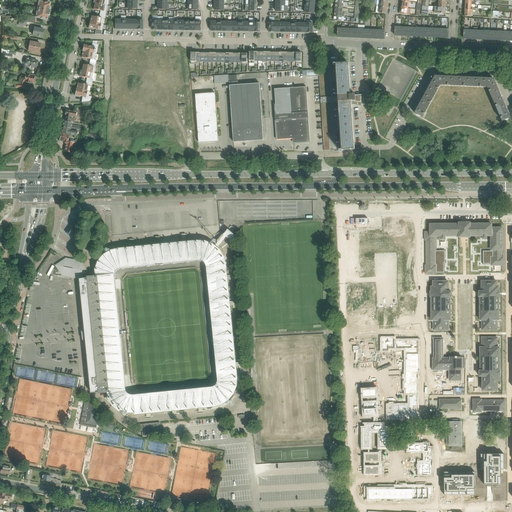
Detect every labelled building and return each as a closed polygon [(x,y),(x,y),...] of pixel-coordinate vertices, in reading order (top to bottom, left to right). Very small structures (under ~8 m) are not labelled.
[(38,9),(50,12),(50,7),(49,7),(50,4),(46,3),(47,3),(43,2),(39,2),(38,9)] [(100,14),(106,15),(106,12),(106,11),(107,5),(106,5),(94,3),(94,4),(93,9),(100,11),(100,14)] [(39,18),(43,19),(47,19),(47,16),(49,16),(50,12),(38,9),(36,17),(39,18)] [(91,16),(90,22),(103,24),(104,19),(105,19),(106,15),(100,14),(99,17),(91,16)] [(24,18),(23,22),(27,22),(34,23),(35,17),(27,15),(27,18),(24,18)] [(103,24),(90,22),(89,22),(88,28),(96,30),(95,34),(101,34),(102,31),(103,24)] [(36,28),(36,27),(31,26),(30,31),(33,31),(33,36),(39,37),(39,36),(42,37),(43,30),(36,28)] [(28,51),(39,53),(40,44),(30,42),(26,41),(26,45),(29,46),(28,51)] [(83,45),(82,51),(83,51),(93,53),(95,47),(97,48),(98,44),(97,44),(96,44),(97,41),(93,41),(92,43),(92,46),(83,45)] [(15,52),(2,49),(2,57),(2,59),(5,60),(6,58),(7,58),(8,54),(14,55),(15,55),(15,52)] [(83,51),(81,57),(90,59),(90,62),(96,63),(100,64),(101,62),(96,61),(96,60),(94,60),(95,53),(93,53),(83,51)] [(24,66),(29,67),(29,66),(36,67),(37,61),(34,60),(34,59),(26,58),(24,58),(23,61),(25,62),(24,66)] [(95,67),(96,63),(90,62),(89,66),(83,64),(82,70),(82,71),(93,73),(94,73),(95,67)] [(339,97),(333,97),(334,102),(340,102),(343,149),(343,150),(342,150),(340,150),(340,151),(343,150),(354,150),(354,149),(353,149),(350,105),(352,105),(359,106),(361,106),(362,98),(362,94),(359,95),(357,95),(355,95),(352,95),(351,95),(350,95),(348,64),(348,63),(337,64),(334,64),(334,65),(336,65),(337,64),(337,65),(339,97)] [(87,78),(86,81),(92,82),(93,79),(92,79),(93,73),(82,71),(82,70),(80,70),(79,76),(87,78)] [(23,73),(21,82),(20,84),(15,83),(15,88),(24,88),(25,84),(24,84),(24,82),(33,84),(35,75),(23,73)] [(229,75),(214,76),(215,83),(229,82),(229,76),(229,75)] [(499,115),(500,116),(502,121),(510,117),(507,111),(508,110),(507,108),(506,109),(501,96),(502,96),(501,93),(500,94),(493,79),(490,79),(490,78),(487,77),(487,78),(473,78),(474,77),(471,77),(471,78),(457,77),(457,76),(455,76),(455,77),(441,76),(441,75),(438,75),(438,76),(435,76),(427,90),(426,90),(425,92),(426,93),(419,105),(418,104),(417,107),(418,107),(415,113),(423,117),(425,113),(426,111),(440,85),(487,87),(499,115)] [(77,83),(76,89),(86,91),(88,85),(91,86),(92,82),(86,81),(85,85),(77,83)] [(238,85),(230,85),(233,142),(234,142),(234,141),(251,140),(251,134),(262,133),(263,140),(259,83),(238,85)] [(310,142),(306,87),(289,88),(291,113),(275,114),(277,139),(293,138),(293,143),(310,141),(310,142)] [(274,104),(275,114),(291,113),(289,88),(274,89),(276,104),(274,104)] [(76,89),(74,95),(82,97),(81,102),(90,102),(91,97),(89,96),(89,91),(86,91),(76,89)] [(199,142),(216,141),(218,141),(215,93),(195,94),(199,142)] [(65,120),(74,122),(76,112),(66,110),(65,115),(66,115),(65,120)] [(64,121),(62,127),(83,131),(84,127),(76,125),(75,126),(71,125),(72,123),(64,121)] [(70,130),(62,128),(61,133),(77,136),(78,131),(70,130)] [(68,136),(61,134),(60,140),(64,141),(64,142),(65,144),(66,144),(64,151),(72,153),(74,143),(76,143),(76,141),(68,139),(68,136)] [(430,232),(425,232),(425,240),(426,240),(426,265),(425,265),(425,274),(436,274),(436,273),(445,273),(445,265),(442,265),(442,263),(444,263),(445,263),(445,254),(442,254),(442,250),(436,250),(436,236),(441,236),(441,238),(441,239),(445,239),(445,236),(456,236),(459,236),(459,237),(462,237),(464,237),(467,237),(470,237),(470,236),(483,236),(483,239),(486,239),(486,236),(491,236),(491,251),(483,251),(483,264),(491,264),(491,265),(503,265),(503,257),(501,257),(501,250),(502,250),(502,228),(491,228),(491,224),(470,224),(470,223),(469,223),(468,223),(464,223),(461,223),(460,223),(459,223),(459,224),(430,224),(430,232)] [(224,242),(228,237),(234,242),(239,235),(230,229),(221,240),(224,242)] [(361,232),(353,232),(353,244),(361,244),(361,232)] [(127,392),(126,389),(117,390),(116,390),(113,390),(114,396),(111,397),(111,398),(110,398),(120,409),(121,409),(124,403),(124,402),(125,402),(126,399),(142,398),(143,403),(143,404),(144,411),(144,412),(214,406),(222,404),(226,400),(230,397),(233,393),(234,391),(237,386),(237,383),(235,358),(224,254),(220,249),(212,242),(204,240),(196,239),(153,242),(153,245),(154,246),(154,247),(155,254),(155,255),(155,259),(156,263),(199,259),(203,259),(205,261),(206,264),(217,376),(217,382),(215,385),(212,386),(143,393),(140,393),(131,394),(130,393),(127,392)] [(129,247),(127,247),(127,245),(123,245),(118,246),(119,250),(113,252),(112,252),(111,252),(108,254),(105,256),(105,257),(100,262),(98,267),(97,269),(97,270),(97,274),(97,277),(109,276),(114,275),(114,274),(114,273),(114,272),(115,271),(115,270),(116,269),(117,268),(118,268),(118,267),(119,267),(120,267),(156,263),(155,259),(155,255),(155,254),(154,247),(154,246),(153,245),(153,242),(136,244),(136,246),(134,247),(129,247)] [(368,256),(355,257),(355,264),(359,263),(360,266),(368,266),(368,256)] [(66,258),(65,259),(55,265),(62,276),(67,272),(70,277),(75,274),(78,279),(88,272),(81,261),(77,264),(73,260),(69,263),(66,258)] [(360,270),(356,270),(356,277),(369,276),(368,266),(360,266),(360,270)] [(82,278),(79,278),(80,280),(80,287),(81,290),(81,296),(81,297),(82,300),(82,301),(82,303),(82,304),(82,305),(82,306),(82,308),(83,310),(83,311),(83,314),(83,315),(83,317),(83,318),(84,320),(84,321),(84,322),(84,323),(84,324),(84,325),(84,327),(84,328),(85,329),(85,332),(86,340),(86,342),(86,343),(86,344),(86,346),(86,348),(87,349),(87,350),(87,351),(87,353),(87,355),(87,357),(87,358),(88,360),(88,362),(88,364),(88,365),(88,366),(88,367),(89,369),(89,371),(89,372),(89,374),(89,375),(90,381),(90,384),(91,392),(91,393),(100,392),(107,391),(107,395),(110,395),(110,397),(110,398),(111,398),(111,397),(114,396),(113,390),(116,390),(126,389),(114,275),(109,276),(97,277),(92,278),(92,277),(88,278),(82,278)] [(431,291),(430,291),(430,297),(431,297),(432,320),(433,320),(434,330),(448,330),(448,320),(450,320),(450,297),(451,297),(451,291),(448,291),(448,281),(433,282),(433,287),(431,287),(431,291)] [(482,291),(479,291),(479,297),(480,296),(480,320),(482,320),(482,330),(497,329),(497,320),(499,319),(498,296),(500,296),(500,291),(498,291),(498,286),(496,286),(496,281),(482,281),(482,291)] [(369,283),(356,284),(357,291),(361,291),(361,294),(370,294),(369,283)] [(361,297),(357,297),(358,304),(370,303),(370,294),(361,294),(361,297)] [(370,303),(358,304),(358,310),(362,310),(362,313),(371,312),(370,303)] [(362,316),(358,316),(359,323),(372,322),(371,312),(362,313),(362,316)] [(481,370),(480,371),(480,376),(483,376),(483,390),(497,390),(497,380),(499,380),(499,376),(500,376),(500,370),(499,370),(499,347),(497,347),(497,337),(482,337),(482,348),(480,348),(481,370)] [(434,358),(433,358),(433,370),(434,370),(434,372),(436,372),(436,387),(454,386),(454,380),(461,380),(461,368),(462,368),(465,368),(465,358),(462,358),(462,357),(450,357),(450,358),(443,358),(443,338),(434,338),(434,358)] [(373,340),(360,341),(360,348),(364,347),(364,350),(373,350),(373,340)] [(364,354),(361,354),(361,360),(374,359),(373,350),(364,350),(364,354)] [(375,389),(363,390),(363,397),(367,396),(369,396),(369,399),(376,399),(376,396),(377,396),(377,389),(375,389)] [(120,409),(120,410),(120,409),(124,411),(127,412),(128,412),(131,412),(135,412),(135,413),(135,412),(144,412),(144,411),(143,404),(143,403),(142,398),(126,399),(125,402),(124,402),(124,403),(121,409),(120,409)] [(367,403),(363,403),(364,409),(374,409),(376,409),(379,409),(378,399),(376,399),(369,399),(370,403),(367,403)] [(439,399),(439,408),(461,408),(461,399),(439,399)] [(481,399),(473,399),(473,412),(481,412),(481,411),(505,411),(505,400),(481,400),(481,399)] [(103,406),(100,406),(86,403),(82,422),(81,424),(96,427),(96,425),(99,425),(100,422),(103,406)] [(449,424),(446,424),(446,444),(450,444),(450,445),(452,445),(452,449),(459,449),(459,445),(461,445),(461,422),(457,422),(457,420),(453,420),(453,422),(449,422),(449,424)] [(161,435),(160,422),(139,424),(139,431),(142,430),(143,436),(161,435)] [(379,454),(366,454),(366,461),(369,461),(372,461),(372,464),(379,464),(379,454)] [(452,472),(444,472),(444,476),(444,479),(444,484),(444,485),(444,495),(475,495),(475,489),(487,488),(487,486),(492,486),(493,486),(493,488),(501,488),(501,484),(501,469),(504,469),(504,454),(481,454),(481,470),(484,469),(484,472),(475,472),(459,472),(456,472),(455,472),(452,472)] [(0,472),(8,474),(9,474),(10,465),(2,463),(1,468),(0,467),(0,471),(0,472)] [(369,467),(366,467),(366,474),(381,474),(381,464),(379,464),(372,464),(372,467),(369,467)] [(43,474),(42,480),(53,482),(57,483),(57,482),(61,483),(61,481),(57,480),(57,479),(54,479),(50,478),(50,476),(43,474)] [(423,487),(423,499),(429,499),(429,495),(431,495),(431,487),(423,487)] [(374,488),(366,488),(366,495),(369,495),(369,499),(374,499),(374,488)] [(11,495),(5,493),(0,492),(0,502),(3,504),(4,501),(8,502),(8,499),(11,499),(11,495)]
